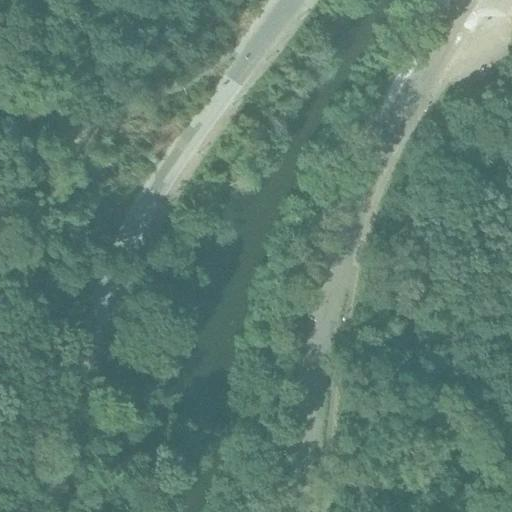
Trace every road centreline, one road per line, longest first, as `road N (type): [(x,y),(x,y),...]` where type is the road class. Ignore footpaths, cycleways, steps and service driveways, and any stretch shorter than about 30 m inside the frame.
road 1 (residential): [(33,511),(101,294),(130,233),(291,0)]
road 2 (residential): [(302,511),(315,368),(357,193),(471,0)]
